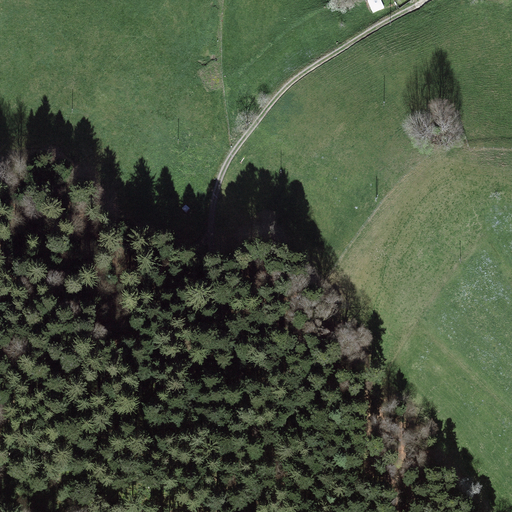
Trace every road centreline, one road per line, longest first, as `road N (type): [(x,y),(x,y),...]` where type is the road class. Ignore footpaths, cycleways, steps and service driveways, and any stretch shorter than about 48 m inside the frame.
road 1 (track): [(246,511),(262,479),(212,283),(217,187),(230,155),(284,88),(385,22)]
road 2 (track): [(0,169),(25,153),(51,153),(102,204),(192,247),(211,265)]
